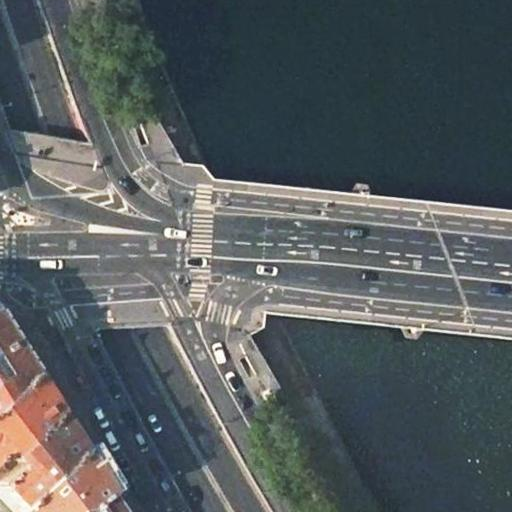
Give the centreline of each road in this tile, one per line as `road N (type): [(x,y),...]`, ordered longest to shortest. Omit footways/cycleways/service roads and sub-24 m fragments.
road 1 (primary): [(251,511),(147,324),(19,0)]
road 2 (primary): [(0,42),(27,130),(112,328),(211,511)]
road 3 (primary): [(511,258),(201,230)]
road 4 (tertiary): [(26,258),(163,511)]
road 5 (primary): [(294,511),(208,354),(220,306),(253,268)]
road 6 (primary): [(183,221),(138,199),(116,167),(53,0)]
road 7 (primary): [(253,268),(511,296)]
road 8 (primary): [(26,258),(141,254),(253,268)]
road 9 (primary): [(201,230),(56,203),(22,190),(0,169)]
